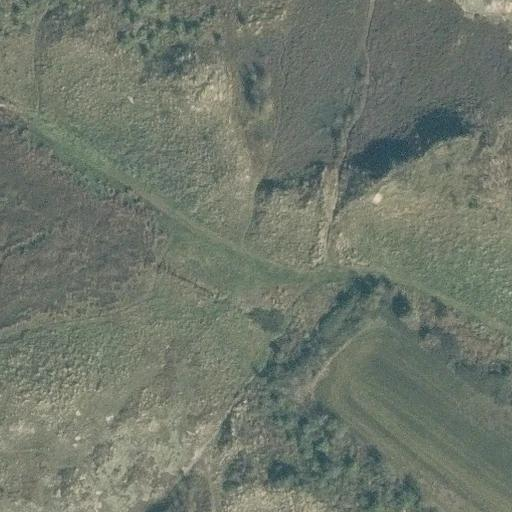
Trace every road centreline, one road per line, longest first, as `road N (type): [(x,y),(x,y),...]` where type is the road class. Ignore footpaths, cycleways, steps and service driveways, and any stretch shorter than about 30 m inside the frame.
road 1 (track): [(0,112),(62,133),(230,249),(275,271),(316,277)]
road 2 (track): [(316,277),(374,280),(511,338)]
